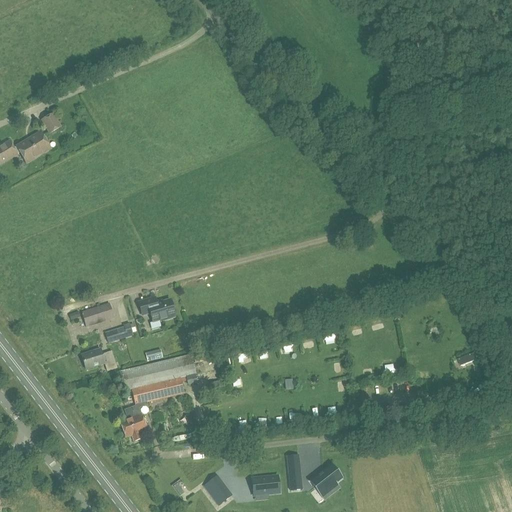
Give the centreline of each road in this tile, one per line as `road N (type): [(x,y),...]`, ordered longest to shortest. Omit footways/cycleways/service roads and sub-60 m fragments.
road 1 (unclassified): [(511,339),(193,0)]
road 2 (unknown): [(213,20),(141,64),(0,124)]
road 3 (secondary): [(129,511),(0,344)]
